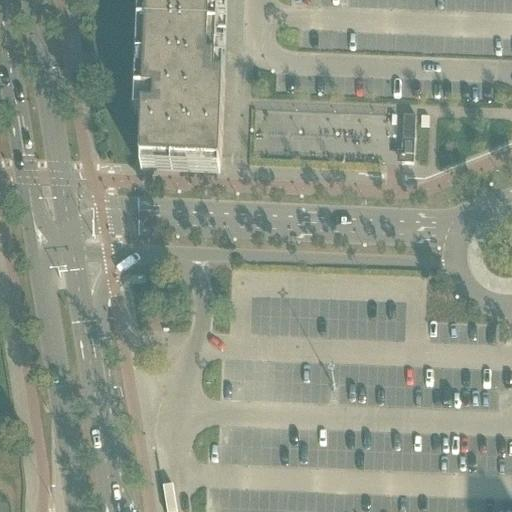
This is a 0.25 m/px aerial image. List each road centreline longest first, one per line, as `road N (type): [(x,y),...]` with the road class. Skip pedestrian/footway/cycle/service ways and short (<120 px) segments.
road 1 (unclassified): [(460,234),(101,217)]
road 2 (unclassified): [(109,258),(181,254),(454,269)]
road 3 (secondary): [(37,248),(78,511)]
road 4 (secondary): [(0,5),(37,248)]
road 5 (secondary): [(61,180),(32,0)]
road 6 (secondary): [(116,511),(96,364)]
